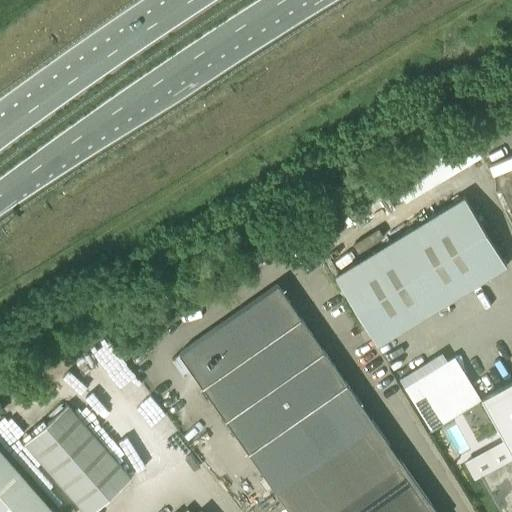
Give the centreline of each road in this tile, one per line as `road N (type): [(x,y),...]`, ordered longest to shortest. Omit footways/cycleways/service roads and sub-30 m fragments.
road 1 (trunk): [(0,199),(290,0)]
road 2 (unknown): [(452,511),(282,262)]
road 3 (trunk): [(188,0),(0,130)]
road 4 (unknown): [(511,332),(470,330),(399,365)]
road 5 (unknown): [(134,511),(183,481),(223,492),(237,506)]
